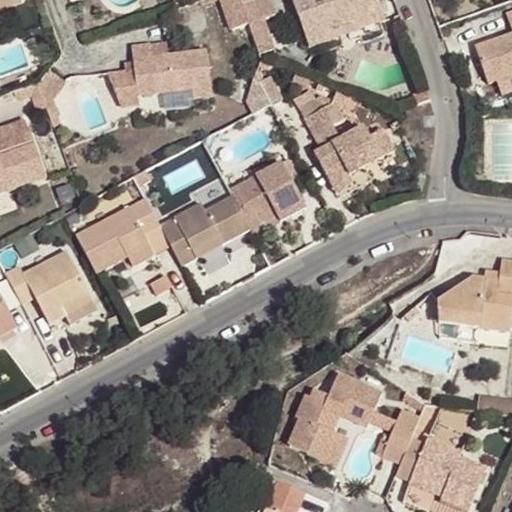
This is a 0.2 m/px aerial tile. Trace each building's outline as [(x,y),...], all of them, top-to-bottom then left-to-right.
[(249,26),(258,56),(278,49),(268,17),(278,14),(273,0),(216,0),(227,32),(249,26)] [(376,0),(292,0),(310,49),(385,22),(376,0)] [(511,76),(511,15),(507,17),(511,29),(511,35),(476,48),(488,85),(511,76)] [(167,42),(149,44),(151,57),(169,55),(167,42)] [(149,44),(132,46),(135,72),(108,75),(122,108),(139,106),(138,98),(138,93),(153,91),(154,96),(193,92),(194,102),(213,99),(207,50),(169,55),(151,57),(149,44)] [(62,89),(53,63),(39,81),(54,124),(63,120),(53,92),(62,89)] [(255,77),(271,107),(283,100),(272,77),(265,81),(258,70),(255,77)] [(245,101),(255,77),(237,73),(229,97),(245,101)] [(255,77),(245,101),(253,115),(271,107),(255,77)] [(364,129),(341,141),(334,127),(344,120),(338,111),(331,108),(333,102),(319,97),(300,108),(322,151),(315,155),(332,187),(349,177),(394,152),(382,131),(369,139),(364,129)] [(9,190),(47,178),(26,120),(0,129),(0,184),(6,183),(9,190)] [(298,179),(288,161),(229,192),(232,198),(248,227),(274,213),(276,218),(302,204),(291,183),(298,179)] [(83,177),(80,168),(72,170),(76,180),(83,177)] [(354,183),(349,177),(332,187),(335,194),(354,183)] [(0,184),(0,193),(9,190),(6,183),(0,184)] [(248,227),(232,198),(205,213),(201,205),(159,227),(170,248),(181,268),(196,260),(192,253),(219,238),(223,246),(250,231),(248,227)] [(159,227),(145,200),(75,239),(96,277),(128,258),(149,247),(154,256),(170,248),(159,227)] [(276,218),(274,213),(248,227),(250,231),(255,239),(306,210),(302,204),(276,218)] [(80,220),(74,210),(63,217),(69,228),(80,220)] [(40,250),(32,235),(15,244),(23,260),(40,250)] [(223,246),(219,238),(192,253),(196,260),(223,246)] [(154,256),(149,247),(128,258),(133,267),(154,256)] [(98,312),(68,253),(24,276),(20,268),(5,276),(21,307),(35,299),(50,325),(66,318),(71,326),(98,312)] [(511,262),(502,261),(500,274),(499,282),(484,280),(472,279),(466,283),(438,303),(440,325),(510,334),(511,321),(511,262)] [(500,274),(486,273),(484,280),(499,282),(500,274)] [(0,332),(15,324),(0,296),(0,332)] [(419,313),(416,308),(404,318),(409,323),(419,313)] [(0,339),(18,329),(15,324),(0,332),(0,339)] [(382,395),(338,376),(329,398),(316,391),(312,399),(307,397),(297,420),(300,422),(289,447),(325,463),(337,436),(333,434),(329,432),(336,415),(341,418),(368,430),(370,424),(374,414),(382,395)] [(427,406),(407,393),(403,401),(423,415),(427,406)] [(511,400),(480,397),(478,412),(511,417),(511,400)] [(421,420),(401,411),(397,424),(392,434),(390,439),(383,436),(375,455),(401,466),(412,440),(421,420)] [(397,424),(374,414),(370,424),(392,434),(397,424)] [(341,418),(336,415),(329,432),(333,434),(341,418)] [(336,468),(348,441),(337,436),(325,463),(336,468)] [(469,511),(487,470),(426,445),(426,446),(412,440),(401,466),(396,477),(410,483),(412,478),(445,492),(443,497),(442,500),(468,511),(469,511)] [(463,455),(428,441),(426,445),(461,459),(463,455)] [(278,483),(266,478),(261,489),(273,494),(278,483)] [(445,492),(412,478),(410,483),(410,484),(443,497),(445,492)] [(298,511),(305,495),(278,483),(273,494),(266,511),(269,511),(298,511)]
